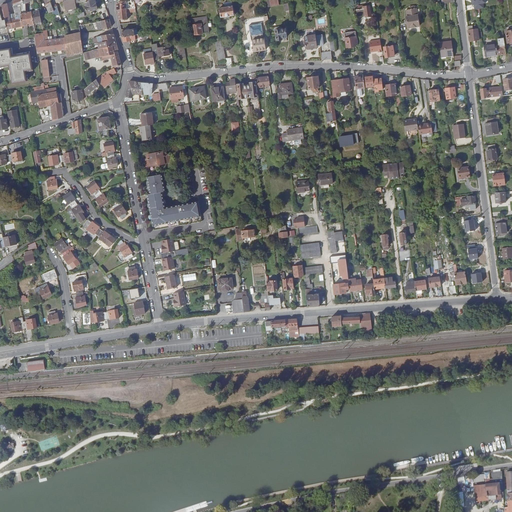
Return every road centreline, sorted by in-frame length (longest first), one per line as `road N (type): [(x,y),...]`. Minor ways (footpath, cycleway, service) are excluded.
road 1 (residential): [(128,76),(315,65),(469,75)]
road 2 (residential): [(237,511),(511,464)]
road 3 (residential): [(496,298),(469,75)]
road 4 (tertiary): [(158,328),(330,311)]
road 5 (residential): [(116,103),(142,243)]
road 6 (residential): [(116,103),(0,140)]
